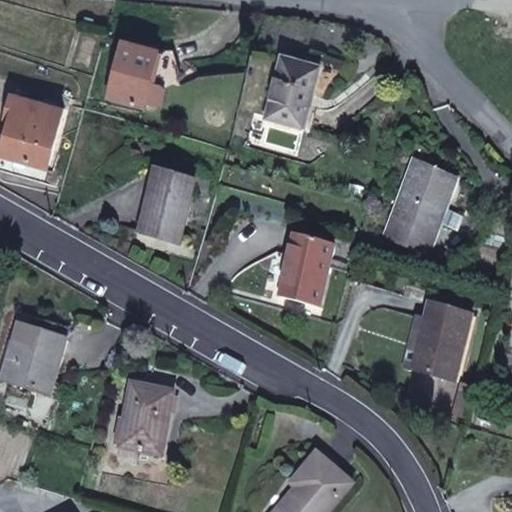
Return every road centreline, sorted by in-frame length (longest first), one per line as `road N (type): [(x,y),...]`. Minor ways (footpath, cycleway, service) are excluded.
road 1 (residential): [(0,216),(301,387),(371,438),(420,511)]
road 2 (residential): [(511,148),(391,1)]
road 3 (residential): [(511,6),(391,1)]
